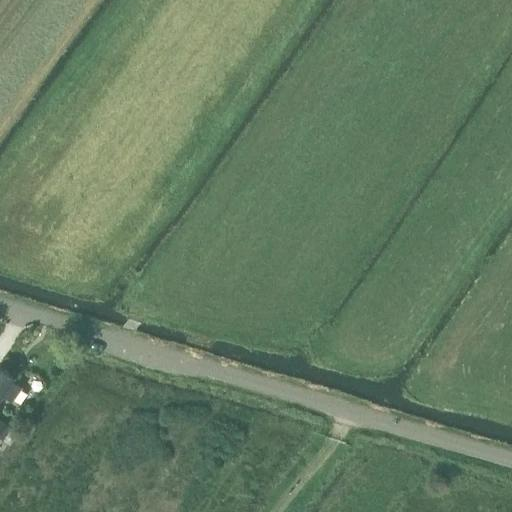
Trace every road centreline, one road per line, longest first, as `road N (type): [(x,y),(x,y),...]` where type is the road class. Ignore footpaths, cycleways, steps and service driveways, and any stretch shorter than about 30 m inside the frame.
road 1 (unclassified): [(0,302),(511,458)]
road 2 (track): [(272,511),(349,410)]
